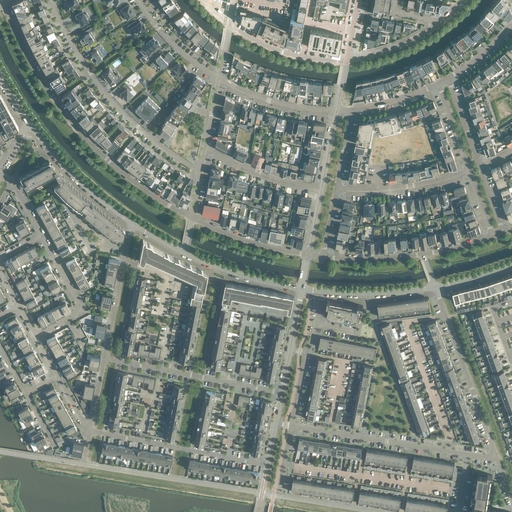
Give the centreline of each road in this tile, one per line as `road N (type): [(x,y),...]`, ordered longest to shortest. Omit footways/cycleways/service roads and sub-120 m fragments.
road 1 (residential): [(191,218),(87,141),(36,73),(4,0)]
road 2 (residential): [(200,171),(110,99),(52,0)]
road 3 (residential): [(495,453),(291,425)]
road 4 (residential): [(90,431),(267,466)]
road 5 (residential): [(281,393),(104,358)]
road 6 (residential): [(495,453),(434,288)]
road 7 (residential): [(130,223),(68,171),(28,123)]
road 8 (residential): [(130,223),(104,358)]
road 9 (residential): [(41,236),(80,309),(34,335)]
road 10 (residential): [(468,170),(409,186),(336,187)]
road 11 (residential): [(300,289),(434,288)]
road 12 (residential): [(336,111),(268,101),(218,77)]
road 13 (residential): [(321,187),(205,146)]
road 14 (residential): [(307,255),(191,218)]
road 15 (residential): [(300,289),(184,253)]
